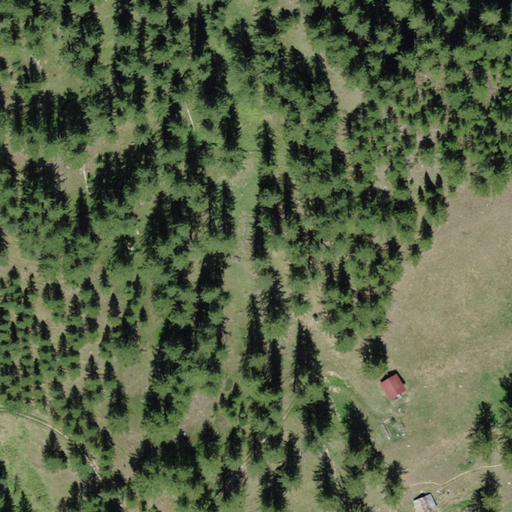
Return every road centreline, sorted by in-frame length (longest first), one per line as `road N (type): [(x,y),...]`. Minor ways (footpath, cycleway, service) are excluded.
road 1 (track): [(205,511),(289,400),(310,391),(331,407),(333,484),(351,511)]
road 2 (track): [(0,407),(65,431),(126,511)]
